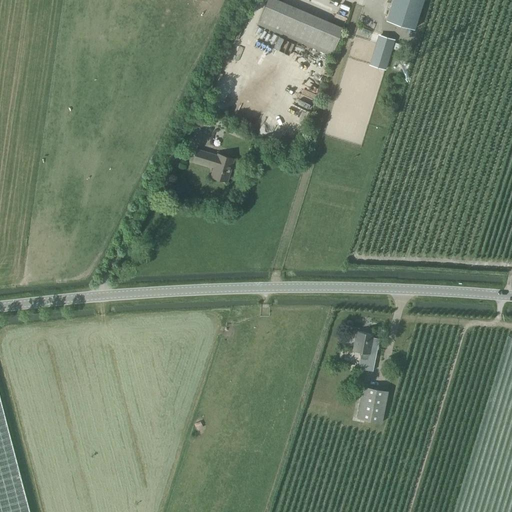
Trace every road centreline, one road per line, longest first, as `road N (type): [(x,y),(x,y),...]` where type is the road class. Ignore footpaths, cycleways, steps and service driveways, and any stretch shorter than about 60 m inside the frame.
road 1 (tertiary): [(0,306),(314,287),(511,297)]
road 2 (unknown): [(85,297),(239,0)]
